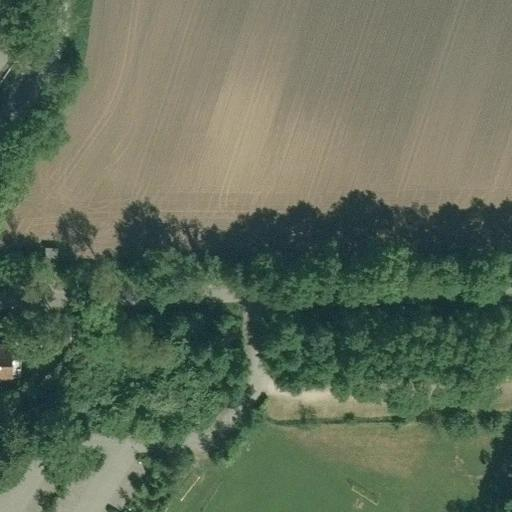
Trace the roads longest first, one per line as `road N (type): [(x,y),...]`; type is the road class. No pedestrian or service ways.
road 1 (residential): [(0,299),(511,285)]
road 2 (unknown): [(51,511),(97,447),(185,433),(225,412),(238,380),(246,292)]
road 3 (residential): [(52,0),(0,109)]
